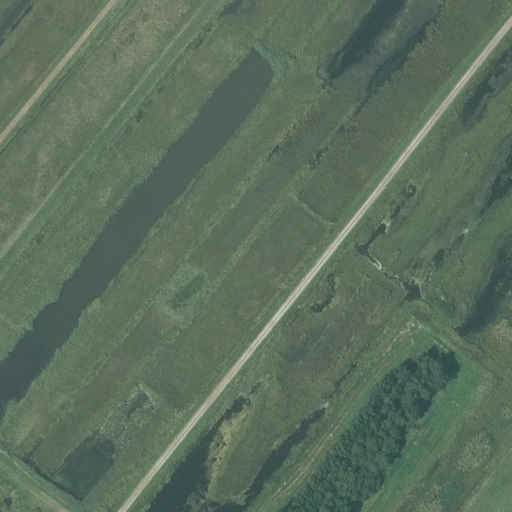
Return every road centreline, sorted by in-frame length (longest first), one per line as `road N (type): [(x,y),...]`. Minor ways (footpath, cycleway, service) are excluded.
road 1 (track): [(511,19),(121,511)]
road 2 (track): [(113,0),(0,141)]
